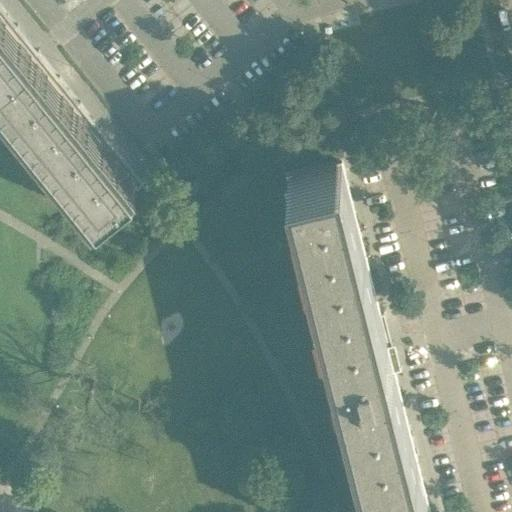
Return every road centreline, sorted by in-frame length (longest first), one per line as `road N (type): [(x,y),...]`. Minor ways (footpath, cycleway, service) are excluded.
road 1 (residential): [(289,8),(142,130),(36,0)]
road 2 (residential): [(478,511),(394,164)]
